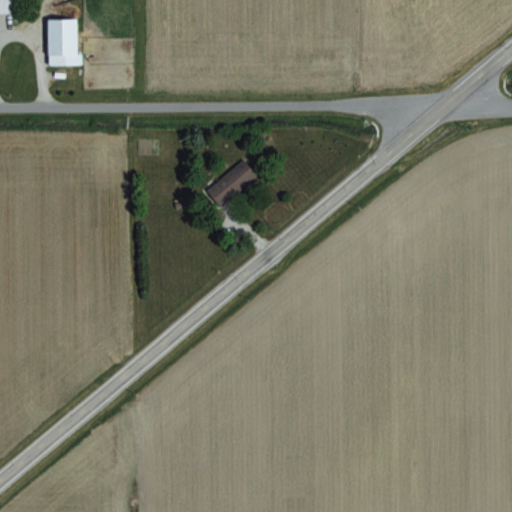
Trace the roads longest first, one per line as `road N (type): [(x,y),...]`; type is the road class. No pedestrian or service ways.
road 1 (secondary): [(0,475),(511,42)]
road 2 (residential): [(511,104),(0,105)]
